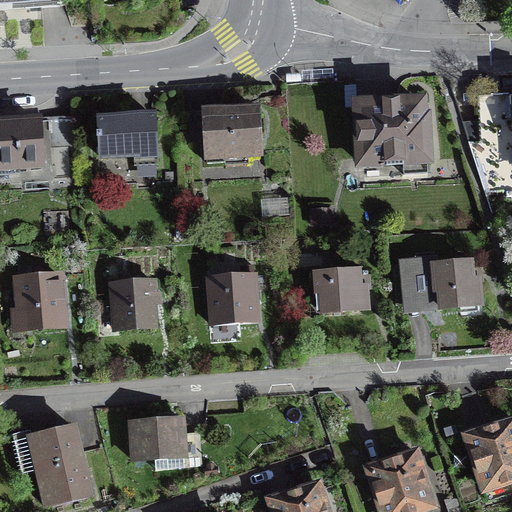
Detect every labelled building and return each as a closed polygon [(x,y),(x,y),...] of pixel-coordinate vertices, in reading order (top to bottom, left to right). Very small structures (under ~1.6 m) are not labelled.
[(59,0),(0,0),(0,9),(60,6),(59,0)] [(177,0),(138,0),(141,16),(179,11),(177,0)] [(301,74),(286,75),(286,83),(301,82),(301,74)] [(511,95),(479,97),(481,123),(482,142),(511,140),(511,95)] [(358,106),(361,164),(404,162),(405,175),(429,174),(425,102),(358,106)] [(260,155),(258,111),(228,112),(187,114),(189,143),(206,142),(207,163),(225,162),(225,156),(260,155)] [(154,116),(99,119),(101,156),(156,154),(154,116)] [(0,124),(0,185),(52,182),(51,165),(70,164),(69,149),(74,148),(73,121),(20,124),(0,124)] [(511,140),(482,142),(481,123),(466,124),(487,192),(511,190),(511,140)] [(332,211),(314,212),(315,226),(333,224),(332,211)] [(420,311),(441,309),(439,291),(437,292),(434,267),(436,267),(435,259),(400,263),(403,295),(418,294),(420,311)] [(439,291),(441,309),(481,305),(479,282),(480,282),(479,270),(472,271),(471,263),(436,267),(434,267),(437,292),(439,291)] [(358,271),(316,274),(318,293),(322,292),(323,313),(367,310),(366,289),(367,289),(367,277),(359,278),(358,271)] [(60,276),(17,280),(22,331),(64,327),(60,276)] [(257,321),(254,277),(209,280),(212,324),(257,321)] [(154,283),(113,285),(116,330),(154,328),(153,305),(158,305),(157,294),(155,294),(154,283)] [(182,420),(132,423),(134,461),(155,460),(156,470),(184,468),(183,455),(184,455),(182,420)] [(511,421),(467,436),(470,444),(466,446),(471,460),(475,459),(485,489),(511,479),(511,421)] [(90,497),(74,428),(14,442),(18,459),(34,455),(47,507),(90,497)] [(416,453),(369,469),(372,477),(368,478),(373,492),(376,491),(383,511),(414,511),(434,506),(416,453)] [(327,511),(318,485),(271,501),(273,509),(270,510),(270,511),(327,511)] [(459,511),(455,499),(446,502),(449,511),(459,511)]
